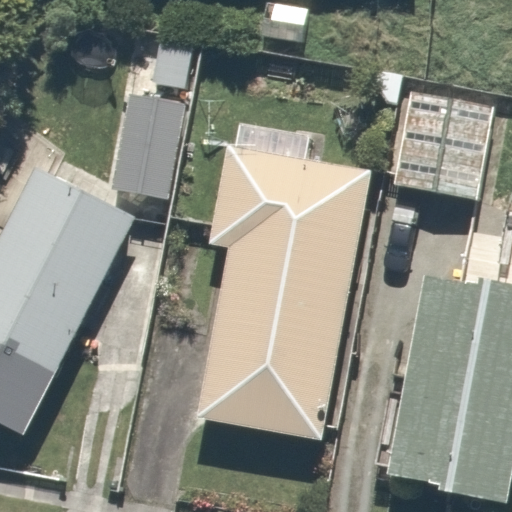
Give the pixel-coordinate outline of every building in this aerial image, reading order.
[(196,40),(161,36),(155,91),(190,95),(196,40)] [(496,102),(411,87),(393,187),(477,203),(496,102)] [(378,176),(231,150),(213,250),(225,252),(194,429),(330,452),(378,176)] [(142,223),(37,166),(0,232),(0,347),(57,378),(142,223)] [(511,480),(511,294),(431,279),(391,484),(507,507),(511,480)]
